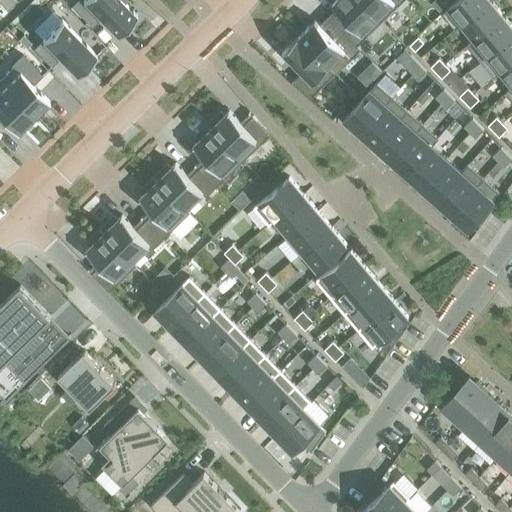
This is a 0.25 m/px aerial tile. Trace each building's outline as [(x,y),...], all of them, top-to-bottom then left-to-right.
[(76,0),(71,5),(91,26),(100,18),(117,34),(125,26),(126,27),(135,18),(134,17),(136,15),(123,2),(125,0),(76,0)] [(340,28),(343,32),(357,46),(357,45),(382,21),(360,0),(335,0),(332,3),(349,20),(340,28)] [(360,0),(382,21),(403,0),(360,0)] [(456,0),(448,7),(462,23),(490,0),(456,0)] [(490,0),(462,23),(474,38),(475,39),(503,16),(490,0)] [(475,39),(474,38),(467,44),(480,61),(511,35),(511,26),(503,16),(475,39)] [(42,39),(33,48),(50,66),(60,57),(76,74),(84,66),(85,66),(94,57),(95,55),(61,19),(41,38),(42,39)] [(343,32),(335,40),(315,20),(299,36),(335,73),(360,49),(357,45),(357,46),(343,32)] [(511,61),(511,35),(480,61),(494,78),(501,72),(501,71),(511,61)] [(335,73),(299,36),(282,52),(302,72),(293,81),(311,97),(335,73)] [(418,36),(409,45),(415,51),(423,42),(418,36)] [(405,50),(397,59),(406,68),(415,60),(405,50)] [(12,66),(0,78),(0,83),(32,117),(34,115),(34,116),(43,108),(42,107),(49,101),(32,84),(41,75),(21,54),(11,64),(12,66)] [(430,66),(436,72),(444,64),(439,58),(430,66)] [(412,74),(420,66),(415,60),(406,68),(412,74)] [(511,84),(511,61),(501,71),(501,72),(511,84)] [(372,62),(368,66),(377,75),(381,71),(372,62)] [(444,64),(436,72),(441,78),(450,70),(444,64)] [(426,71),(420,66),(412,74),(418,80),(426,71)] [(0,116),(16,132),(32,117),(0,83),(0,116)] [(360,132),(392,97),(376,83),(344,118),(360,132)] [(465,102),(473,93),(468,88),(459,96),(465,102)] [(444,89),(435,97),(441,103),(449,95),(444,89)] [(479,99),(473,93),(465,102),(470,107),(479,99)] [(449,95),(441,103),(446,109),(455,101),(449,95)] [(407,111),(392,97),(360,132),(376,146),(407,111)] [(208,125),(243,161),(269,135),(253,116),(243,125),(229,111),(224,116),(220,112),(208,124),(207,123),(207,124),(208,125)] [(376,146),(391,160),(422,124),(407,111),(376,146)] [(487,125),(493,131),(502,122),(496,117),(487,125)] [(469,132),(478,124),(472,119),(464,127),(469,132)] [(502,122),(493,131),(499,137),(507,128),(502,122)] [(216,187),(243,161),(208,125),(207,124),(206,124),(207,125),(195,137),(198,140),(193,145),(207,160),(198,169),(216,187)] [(422,124),(391,160),(406,173),(431,145),(432,145),(438,138),(422,124)] [(478,124),(469,132),(475,138),(483,130),(478,124)] [(421,187),(447,158),(432,145),(431,145),(406,173),(421,187)] [(501,148),(492,156),(498,162),(506,153),(501,148)] [(506,153),(498,162),(503,167),(511,159),(506,153)] [(461,171),(447,158),(421,187),(436,200),(462,172),(461,171)] [(185,209),(186,208),(202,193),(206,197),(216,187),(198,169),(189,177),(175,163),(170,168),(167,164),(155,176),(154,175),(153,176),(154,177),(185,209)] [(452,214),(483,178),(468,164),(461,171),(462,172),(436,200),(452,214)] [(190,212),(186,208),(185,209),(154,177),(153,176),(152,176),(154,177),(141,189),(145,193),(140,198),(154,212),(145,221),(163,239),(190,212)] [(275,218),(304,194),(289,177),(253,207),(269,225),(276,219),(275,218)] [(499,192),(483,178),(452,214),(468,228),(499,192)] [(289,235),(318,210),(304,194),(275,218),(276,219),(289,235)] [(332,227),(318,210),(289,235),(303,251),(332,227)] [(132,261),(133,261),(142,251),(148,257),(156,250),(154,248),(163,239),(145,221),(136,230),(122,215),(117,220),(113,217),(101,228),(100,227),(99,228),(101,229),(132,261)] [(346,244),(332,227),(303,251),(318,268),(346,244)] [(136,265),(133,261),(132,261),(101,229),(99,228),(100,230),(88,241),(91,245),(86,250),(100,264),(91,273),(109,291),(136,265)] [(229,259),(238,250),(232,244),(224,253),(229,259)] [(243,256),(238,250),(229,259),(235,264),(243,256)] [(330,297),(365,267),(351,250),(315,280),(330,297)] [(226,273),(234,264),(229,258),(220,267),(226,273)] [(240,270),(234,264),(226,273),(231,278),(240,270)] [(344,314),(379,283),(365,267),(330,297),(344,314)] [(257,281),(263,287),(271,278),(266,273),(257,281)] [(171,326),(205,293),(189,277),(155,310),(171,326)] [(271,278),(263,287),(268,292),(277,284),(271,278)] [(344,314),(358,330),(393,300),(379,283),(344,314)] [(0,372),(17,389),(53,354),(35,334),(52,318),(20,285),(0,304),(0,372)] [(220,308),(205,293),(171,326),(186,342),(220,308)] [(253,307),(261,299),(256,293),(247,301),(253,307)] [(267,304),(261,299),(253,307),(258,313),(267,304)] [(393,300),(358,330),(372,347),(408,317),(393,300)] [(235,324),(220,308),(186,342),(201,357),(235,324)] [(298,324),(307,316),(302,310),(293,318),(298,324)] [(312,322),(307,316),(298,324),(303,330),(312,322)] [(216,373),(250,339),(235,324),(201,357),(216,373)] [(277,332),(283,338),(291,330),(286,324),(277,332)] [(291,330),(283,338),(288,344),(297,335),(291,330)] [(216,373),(231,388),(265,354),(250,339),(216,373)] [(323,349),(328,355),(338,347),(332,341),(323,349)] [(338,347),(328,355),(334,361),(343,353),(338,347)] [(90,408),(116,383),(84,350),(58,376),(90,408)] [(231,388),(246,403),(281,370),(265,354),(231,388)] [(313,369),(321,360),(316,355),(307,363),(313,369)] [(327,366),(321,360),(313,369),(318,374),(327,366)] [(281,370),(246,403),(261,419),(296,385),(281,370)] [(363,370),(353,380),(360,387),(370,377),(363,370)] [(336,376),(328,384),(334,390),(342,382),(336,376)] [(42,378),(25,394),(31,400),(35,397),(38,400),(51,388),(42,378)] [(465,426),(492,397),(475,382),(449,411),(465,426)] [(261,419),(277,435),(304,408),(311,401),(296,385),(261,419)] [(482,440),(508,411),(492,397),(465,426),(482,440)] [(304,408),(277,435),(292,450),(301,442),(311,451),(325,432),(318,425),(320,424),(304,408)] [(110,463),(96,478),(112,494),(169,438),(144,412),(142,410),(129,423),(126,419),(111,434),(96,449),(106,459),(110,463)] [(498,454),(511,438),(511,414),(508,411),(482,440),(498,454)] [(81,417),(71,426),(79,434),(89,425),(81,417)] [(83,435),(68,450),(80,461),(94,446),(83,435)] [(435,443),(443,451),(449,446),(441,437),(435,443)] [(511,467),(511,438),(498,454),(511,467)] [(449,446),(443,451),(452,460),(458,454),(449,446)] [(441,466),(435,461),(427,469),(432,475),(441,466)] [(465,474),(473,482),(479,477),(471,468),(465,474)] [(192,484),(182,474),(150,505),(157,511),(176,511),(182,506),(187,511),(237,511),(240,509),(204,472),(192,484)] [(447,490),(456,482),(450,476),(442,484),(447,490)] [(479,477),(473,482),(482,491),(488,485),(479,477)] [(363,511),(395,511),(407,501),(410,498),(393,481),(363,511)] [(461,487),(456,482),(447,490),(453,496),(461,487)] [(495,505),(502,511),(504,511),(509,508),(501,499),(495,505)] [(417,511),(407,501),(395,511),(417,511)]
